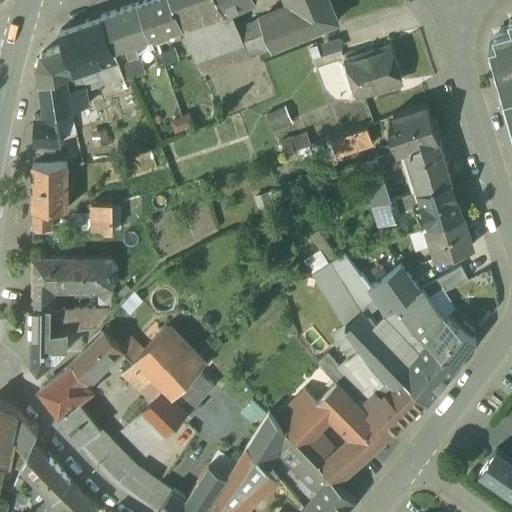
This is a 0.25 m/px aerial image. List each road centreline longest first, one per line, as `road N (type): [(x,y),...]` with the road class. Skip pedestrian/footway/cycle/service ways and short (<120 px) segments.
road 1 (residential): [(511,234),(447,18)]
road 2 (unknown): [(457,412),(286,269)]
road 3 (residential): [(379,511),(511,338)]
road 4 (residential): [(136,511),(3,373)]
